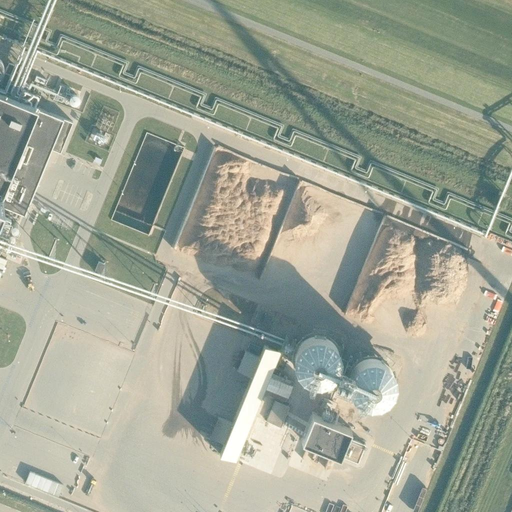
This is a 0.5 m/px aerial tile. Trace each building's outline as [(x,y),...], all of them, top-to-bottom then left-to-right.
[(0,82),(6,85),(14,64),(9,62),(5,72),(0,82)] [(34,79),(45,84),(47,79),(36,75),(34,79)] [(5,93),(0,91),(0,236),(3,229),(10,212),(0,207),(0,199),(37,106),(5,93)] [(73,121),(37,106),(0,199),(0,202),(25,213),(51,148),(60,152),(73,121)] [(95,270),(101,273),(105,263),(98,261),(95,270)] [(361,337),(306,331),(305,345),(303,349),(301,366),(321,374),(331,375),(339,378),(335,378),(381,398),(408,401),(411,393),(416,394),(417,381),(418,378),(420,363),(411,360),(410,363),(409,370),(408,370),(390,362),(391,355),(369,353),(370,340),(361,337)] [(280,350),(264,343),(220,453),(235,459),(280,350)] [(347,436),(351,427),(312,411),(301,438),(339,454),(358,462),(365,443),(347,436)] [(262,416),(243,462),(271,473),(289,427),(262,416)]
